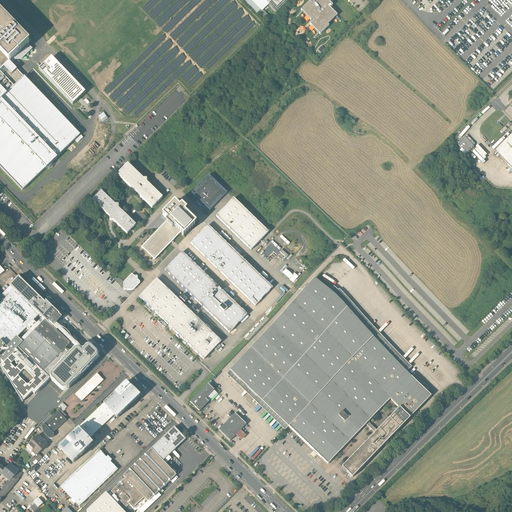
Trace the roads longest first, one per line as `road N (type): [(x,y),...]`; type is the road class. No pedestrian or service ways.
road 1 (track): [(511,270),(391,146),(302,86),(178,191)]
road 2 (tertiary): [(12,250),(284,511)]
road 3 (secondary): [(348,511),(511,352)]
